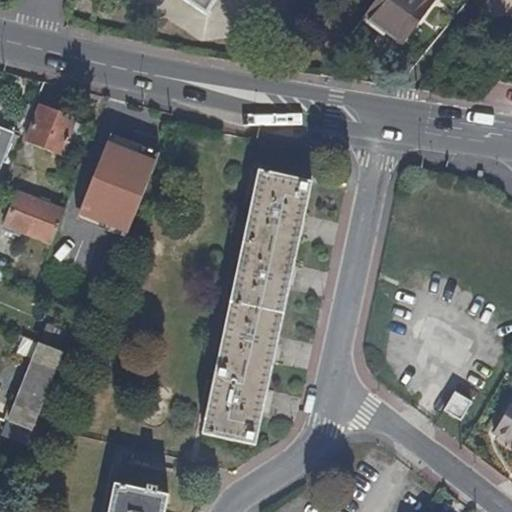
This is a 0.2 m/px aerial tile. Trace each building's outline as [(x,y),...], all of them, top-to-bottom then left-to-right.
[(177,0),(211,21),(219,9),(217,7),(221,0),(177,0)] [(416,0),(374,0),(359,22),(397,49),(427,8),(416,0)] [(91,127),(42,108),(28,143),(64,157),(70,142),(83,147),(91,127)] [(131,222),(162,144),(113,124),(82,202),(131,222)] [(0,162),(11,135),(0,130),(0,162)] [(258,177),(203,436),(258,447),(313,188),(258,177)] [(54,244),(67,211),(21,193),(8,226),(54,244)] [(0,263),(0,282),(3,283),(9,267),(0,263)] [(44,328),(37,344),(39,344),(62,353),(68,337),(44,328)] [(62,353),(39,344),(13,407),(11,406),(5,422),(10,424),(4,438),(41,452),(77,359),(62,353)] [(453,394),(444,416),(463,424),(472,402),(453,394)] [(511,409),(508,407),(487,442),(511,456),(511,409)] [(118,485),(111,511),(167,511),(171,497),(159,494),(160,490),(149,487),(148,492),(118,485)]
